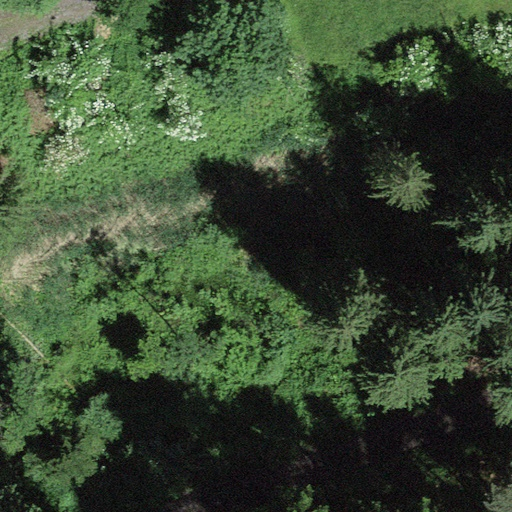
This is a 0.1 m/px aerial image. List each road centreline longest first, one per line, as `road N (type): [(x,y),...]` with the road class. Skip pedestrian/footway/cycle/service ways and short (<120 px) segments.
road 1 (track): [(190,511),(511,395)]
road 2 (track): [(117,0),(0,30)]
